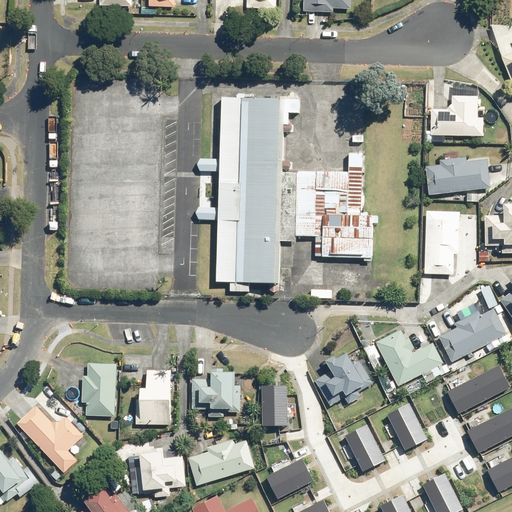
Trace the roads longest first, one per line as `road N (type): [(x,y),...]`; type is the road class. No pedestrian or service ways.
road 1 (residential): [(448,32),(372,46),(40,40)]
road 2 (residential): [(283,324),(41,309)]
road 3 (residential): [(41,309),(40,120)]
road 4 (residential): [(283,324),(309,389),(319,443),(345,495)]
road 5 (residential): [(345,495),(462,439)]
